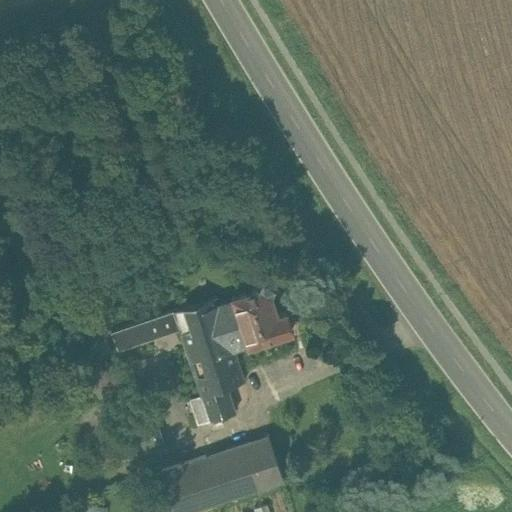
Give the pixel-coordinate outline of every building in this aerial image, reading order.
[(273,287),(263,282),(260,288),(232,296),(233,298),(248,344),(248,345),(292,331),(285,311),(278,314),(271,292),(273,287)] [(248,344),(233,298),(202,309),(227,386),(245,381),(234,348),(248,344)] [(227,386),(202,309),(199,302),(173,310),(179,329),(202,396),(210,420),(235,411),(227,386)] [(179,329),(173,310),(112,331),(119,349),(179,329)] [(198,424),(210,420),(202,396),(190,399),(198,424)] [(125,407),(140,452),(164,444),(148,399),(125,407)] [(268,434),(159,471),(172,511),(185,511),(284,480),(268,434)]
